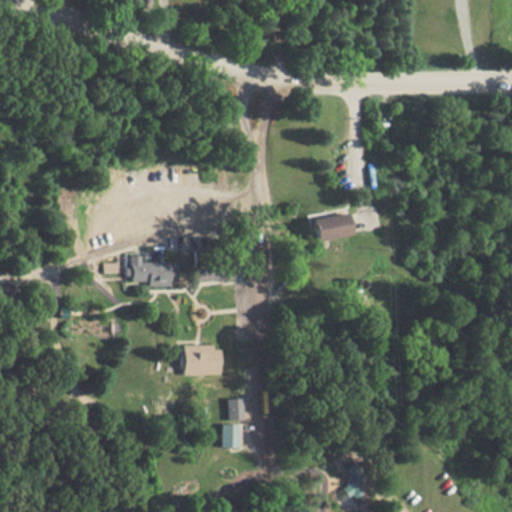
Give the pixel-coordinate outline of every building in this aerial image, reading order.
[(311,240),(307,220),(343,212),(347,232),(311,240)] [(192,281),(190,262),(211,259),(211,255),(231,252),(233,277),(192,281)] [(128,256),(137,255),(137,262),(172,261),(172,280),(166,280),(166,286),(144,286),(144,281),(128,281),(128,275),(123,275),(123,267),(128,267),(128,256)] [(101,272),(101,262),(116,262),(116,271),(101,272)] [(178,373),(178,368),(176,368),(176,350),(178,350),(178,345),(210,344),(210,349),(218,349),(218,369),(215,369),(215,373),(178,373)] [(0,352),(3,345),(16,350),(9,365),(0,361),(0,352)] [(226,419),(224,398),(239,397),(240,418),(226,419)] [(15,416),(32,403),(37,410),(20,423),(15,416)] [(217,424),(236,424),(237,446),(217,446),(217,424)] [(344,485),(346,473),(338,462),(347,455),(355,466),(363,461),(369,471),(360,476),(365,477),(364,483),(360,482),(359,489),(366,499),(358,505),(350,495),(339,501),(333,491),(344,485)] [(168,499),(177,501),(175,509),(166,507),(168,499)]
